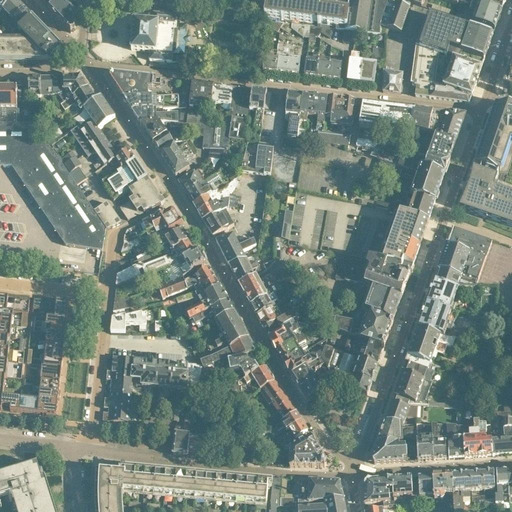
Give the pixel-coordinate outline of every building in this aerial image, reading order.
[(13,0),(0,0),(0,13),(2,12),(13,0)] [(25,9),(15,0),(13,0),(2,12),(4,14),(0,17),(0,18),(6,24),(10,20),(12,22),(25,9)] [(37,0),(48,11),(59,0),(37,0)] [(59,0),(48,11),(57,19),(69,7),(66,4),(67,2),(68,3),(77,4),(77,0),(59,0)] [(267,0),(264,16),(346,27),(348,12),(322,9),(323,0),(267,0)] [(349,0),(348,12),(346,27),(349,27),(348,31),(380,35),(380,26),(388,0),(349,0)] [(400,0),(388,0),(380,26),(401,33),(409,8),(410,4),(402,0),(400,0)] [(410,4),(421,7),(423,0),(439,0),(458,6),(459,4),(470,7),(470,6),(473,7),(471,13),(467,12),(464,14),(463,18),(464,21),(495,31),(503,8),(481,0),(481,1),(478,0),(401,0),(402,0),(410,4)] [(134,22),(131,51),(150,52),(149,61),(172,63),(177,63),(178,55),(184,55),(185,53),(185,45),(190,46),(190,39),(185,39),(186,28),(180,27),(180,25),(176,25),(177,20),(175,20),(175,16),(170,16),(171,7),(160,6),(159,15),(153,14),(152,23),(134,22)] [(69,7),(57,19),(71,34),(75,32),(76,24),(75,24),(76,12),(74,11),(69,7)] [(19,29),(32,17),(25,9),(12,22),(14,24),(8,30),(12,34),(15,32),(19,29)] [(416,46),(442,55),(448,58),(482,70),(493,37),(468,28),(468,29),(450,22),(430,16),(430,17),(420,47),(416,46)] [(33,18),(32,17),(19,29),(22,32),(19,35),(26,42),(0,41),(0,61),(49,62),(47,60),(50,57),(52,60),(57,55),(58,56),(63,51),(62,50),(63,49),(62,48),(62,49),(57,43),(53,38),(52,38),(49,34),(47,32),(41,27),(41,26),(37,22),(33,18)] [(278,34),(280,31),(281,24),(268,22),(268,27),(278,34)] [(292,25),(281,24),(280,31),(281,29),(289,35),(291,33),(292,25)] [(303,39),(308,40),(309,27),(292,25),(291,33),(292,31),(303,39)] [(319,39),(321,35),(322,29),(309,27),(308,40),(308,42),(315,43),(316,38),(319,39)] [(334,30),(322,29),(321,35),(322,34),(330,40),(333,35),(334,30)] [(365,34),(349,32),(348,45),(354,45),(355,39),(365,40),(365,34)] [(275,74),(277,58),(278,45),(266,43),(265,52),(263,72),(275,74)] [(286,75),(288,59),(289,46),(278,45),(277,58),(275,74),(286,75)] [(302,47),(289,46),(288,59),(286,75),(299,76),(302,47)] [(482,70),(448,58),(441,78),(446,80),(444,87),(440,86),(438,78),(438,71),(438,67),(439,63),(442,55),(416,46),(415,47),(417,47),(417,48),(412,83),(417,84),(415,96),(415,97),(462,104),(467,104),(469,105),(482,70)] [(304,77),(316,78),(319,58),(319,54),(314,53),(314,58),(307,57),(304,77)] [(359,83),(362,63),(362,59),(359,59),(360,54),(352,53),(348,82),(359,83)] [(316,78),(328,80),(330,64),(324,63),(325,59),(319,58),(316,78)] [(330,59),(330,64),(328,80),(340,81),(342,65),(336,64),(336,60),(330,59)] [(511,60),(503,87),(511,90),(511,60)] [(359,83),(374,85),(376,65),(362,63),(359,83)] [(383,72),(383,93),(400,95),(403,75),(383,72)] [(131,77),(110,74),(109,77),(124,101),(132,100),(147,100),(147,94),(151,94),(152,85),(160,86),(161,80),(131,77)] [(41,99),(41,96),(41,79),(29,79),(29,86),(29,94),(33,94),(33,99),(41,99)] [(63,79),(52,79),(41,79),(41,96),(58,96),(63,96),(63,79)] [(79,79),(63,79),(63,96),(58,96),(64,104),(64,105),(88,89),(82,80),(79,79)] [(190,106),(210,108),(211,104),(213,86),(193,84),(190,106)] [(223,110),(230,111),(233,89),(213,86),(211,104),(210,108),(216,109),(217,105),(224,105),(223,110)] [(103,252),(106,232),(106,231),(94,213),(76,187),(51,150),(35,126),(34,126),(32,121),(29,121),(29,126),(17,126),(17,110),(18,110),(17,89),(0,89),(0,88),(0,168),(12,168),(65,246),(103,252)] [(81,112),(84,110),(96,101),(95,100),(88,89),(64,105),(64,104),(61,106),(65,112),(76,104),(81,112)] [(246,143),(250,112),(252,91),(233,89),(230,111),(228,130),(230,130),(229,141),(246,143)] [(252,91),(250,112),(257,113),(257,115),(256,115),(254,133),(256,133),(254,144),(259,145),(263,123),(267,93),(252,91)] [(288,95),(285,121),(289,122),(287,136),(298,137),(299,130),(303,97),(288,95)] [(303,97),(299,130),(305,131),(307,117),(313,117),(315,98),(303,97)] [(90,118),(89,119),(98,131),(99,131),(110,123),(115,119),(105,105),(104,103),(103,101),(102,100),(101,98),(96,101),(84,110),(90,118)] [(180,98),(153,99),(147,100),(132,100),(124,101),(132,113),(133,111),(162,111),(179,110),(184,110),(183,106),(180,106),(180,98)] [(311,131),(310,142),(317,143),(318,132),(324,133),(325,118),(326,118),(328,100),(315,98),(313,117),(318,118),(316,132),(311,131)] [(328,100),(326,118),(331,118),(331,125),(339,126),(340,111),(339,111),(339,101),(328,100)] [(356,103),(339,101),(339,111),(340,111),(339,126),(352,127),(356,103)] [(359,127),(412,134),(416,110),(363,104),(359,127)] [(511,108),(496,107),(475,166),(497,173),(507,175),(511,159),(511,108)] [(416,110),(413,130),(422,132),(436,137),(436,138),(455,144),(465,116),(461,116),(416,110)] [(133,111),(132,113),(140,124),(153,123),(159,123),(160,123),(170,124),(178,125),(177,116),(162,116),(163,114),(163,112),(162,111),(133,111)] [(199,127),(204,127),(208,128),(209,118),(189,115),(188,125),(199,127)] [(78,127),(70,132),(88,159),(96,153),(105,167),(115,160),(117,158),(106,142),(103,136),(99,131),(98,131),(89,119),(87,120),(91,126),(82,132),(78,127)] [(153,123),(140,124),(149,138),(153,145),(166,137),(159,125),(159,123),(153,123)] [(182,136),(203,137),(204,127),(199,127),(188,125),(178,125),(170,124),(170,128),(182,129),(182,136)] [(202,150),(209,150),(228,150),(229,141),(230,130),(228,130),(208,128),(204,127),(203,137),(202,150)] [(318,132),(317,143),(348,147),(350,136),(324,133),(318,132)] [(160,154),(160,155),(173,147),(171,144),(185,144),(185,137),(171,138),(168,140),(166,137),(153,145),(160,154)] [(424,140),(418,158),(421,158),(432,160),(448,165),(455,144),(436,138),(434,143),(424,140)] [(357,141),(356,149),(374,151),(379,152),(380,144),(357,141)] [(177,153),(173,147),(160,155),(176,178),(189,169),(187,164),(196,159),(197,154),(190,144),(177,153)] [(247,144),(241,172),(256,174),(270,177),(274,147),(259,145),(254,144),(247,144)] [(224,159),(228,150),(209,150),(209,158),(224,159)] [(109,171),(112,176),(135,161),(128,151),(117,158),(115,160),(118,165),(109,171)] [(372,158),(378,161),(381,152),(374,151),(372,158)] [(378,162),(381,163),(399,169),(402,161),(444,176),(448,165),(432,160),(421,158),(381,152),(378,161),(378,162)] [(76,157),(64,164),(70,172),(81,165),(76,157)] [(114,202),(129,192),(147,180),(135,161),(112,176),(102,183),(114,202)] [(382,163),(378,175),(403,183),(399,193),(405,195),(410,196),(435,203),(444,176),(402,161),(399,169),(382,163)] [(511,195),(494,189),(498,179),(473,170),(470,185),(460,210),(486,219),(498,223),(511,228),(511,195)] [(186,194),(206,182),(199,171),(195,174),(194,174),(180,183),(179,183),(186,194)] [(186,194),(193,206),(211,197),(219,194),(214,185),(221,182),(222,184),(225,183),(220,174),(206,182),(186,194)] [(162,201),(147,180),(129,192),(134,199),(130,202),(130,203),(120,209),(128,221),(139,216),(139,215),(143,213),(144,214),(161,206),(164,204),(162,201)] [(211,197),(193,206),(198,214),(214,206),(218,203),(228,196),(234,187),(238,187),(239,183),(235,181),(231,184),(226,191),(219,194),(211,197)] [(198,214),(203,222),(211,219),(218,217),(224,214),(227,213),(228,211),(229,207),(233,208),(238,187),(234,187),(228,196),(218,203),(214,206),(198,214)] [(399,193),(396,202),(404,204),(401,214),(408,216),(428,222),(435,203),(410,196),(405,195),(399,193)] [(375,208),(375,209),(388,211),(388,210),(389,205),(377,202),(376,208),(375,208)] [(107,204),(94,213),(106,231),(121,225),(116,217),(114,218),(110,211),(111,210),(107,204)] [(171,211),(138,226),(142,234),(168,221),(169,223),(178,218),(174,212),(171,211)] [(377,261),(377,262),(397,266),(411,271),(424,234),(426,228),(428,222),(408,216),(401,214),(395,212),(393,217),(398,218),(396,224),(391,223),(377,261)] [(230,219),(227,213),(224,214),(218,217),(211,219),(203,222),(208,229),(224,222),(224,221),(230,219)] [(166,236),(170,236),(181,231),(184,229),(184,228),(178,218),(169,223),(168,221),(142,234),(142,235),(147,233),(149,238),(154,235),(156,240),(166,236)] [(208,229),(213,237),(228,232),(229,230),(234,227),(230,219),(224,221),(224,222),(208,229)] [(374,221),(362,253),(367,254),(378,222),(374,221)] [(289,241),(292,227),(277,224),(274,239),(289,241)] [(453,228),(434,282),(458,290),(459,288),(498,290),(498,289),(476,288),(492,242),(480,238),(476,236),(464,232),(453,228)] [(124,237),(124,243),(129,244),(139,240),(137,234),(131,236),(128,230),(127,230),(124,237)] [(188,242),(181,231),(170,236),(166,236),(167,238),(166,239),(173,250),(188,242)] [(216,242),(221,252),(238,246),(233,236),(216,242)] [(142,246),(139,240),(129,244),(124,243),(124,244),(122,250),(121,254),(142,246)] [(238,246),(221,252),(229,266),(244,264),(247,263),(243,254),(256,247),(254,240),(239,247),(238,246)] [(171,267),(176,263),(183,259),(184,260),(195,254),(188,242),(173,250),(173,251),(171,251),(172,253),(151,261),(150,260),(144,262),(118,278),(116,288),(122,286),(139,279),(137,274),(142,272),(144,277),(171,267)] [(183,275),(182,279),(183,278),(184,278),(206,264),(199,252),(195,254),(184,260),(183,259),(176,263),(177,262),(181,269),(180,269),(183,275)] [(150,260),(148,254),(146,256),(144,256),(142,257),(141,258),(139,259),(133,262),(131,263),(120,263),(118,278),(144,262),(150,260)] [(258,258),(247,263),(244,264),(229,266),(239,286),(255,279),(257,278),(255,274),(262,271),(258,263),(260,262),(258,258)] [(275,260),(262,266),(265,272),(276,260),(275,260)] [(370,289),(379,292),(401,300),(411,271),(397,266),(377,262),(374,261),(367,260),(365,260),(363,266),(352,262),(351,265),(343,262),(336,280),(356,284),(365,287),(370,289)] [(209,269),(185,283),(188,291),(195,289),(196,291),(216,281),(209,269)] [(257,278),(255,279),(239,286),(251,308),(275,294),(281,291),(281,290),(283,282),(284,276),(272,275),(259,282),(257,278)] [(163,301),(188,291),(185,283),(183,278),(182,279),(158,288),(163,301)] [(220,288),(216,281),(196,291),(198,294),(196,295),(193,295),(177,301),(178,304),(198,299),(220,288)] [(458,290),(434,282),(427,304),(450,312),(456,295),(460,296),(461,296),(482,297),(481,315),(491,315),(492,297),(494,297),(494,299),(497,299),(498,290),(459,288),(458,290)] [(124,301),(128,300),(122,286),(116,288),(114,305),(124,301)] [(228,303),(220,288),(198,299),(178,304),(179,305),(199,300),(202,305),(185,313),(186,314),(178,318),(179,322),(190,322),(193,321),(228,303)] [(401,300),(379,292),(370,289),(362,312),(367,313),(393,323),(401,300)] [(279,302),(275,294),(251,308),(256,317),(276,307),(279,305),(278,303),(279,302)] [(0,296),(0,311),(13,313),(28,315),(30,302),(14,300),(14,305),(7,304),(8,297),(0,296)] [(114,305),(113,312),(124,310),(130,309),(129,299),(128,300),(124,301),(114,305)] [(34,300),(33,310),(56,312),(55,320),(67,321),(69,304),(34,300)] [(203,323),(205,328),(234,314),(228,303),(193,321),(190,322),(191,322),(194,321),(196,326),(203,323)] [(263,329),(269,341),(296,325),(300,305),(291,303),(288,316),(282,319),(263,329)] [(427,304),(418,329),(444,338),(446,330),(451,332),(457,315),(450,312),(427,304)] [(263,329),(282,319),(276,307),(256,317),(263,329)] [(112,320),(126,317),(124,310),(113,312),(112,320)] [(0,311),(0,326),(12,328),(12,327),(13,313),(0,311)] [(126,326),(140,326),(140,333),(146,333),(146,312),(126,317),(126,326)] [(393,323),(367,313),(360,335),(350,331),(352,323),(334,320),(332,331),(333,332),(338,332),(339,333),(356,339),(384,349),(393,323)] [(249,340),(234,314),(205,328),(205,329),(216,323),(224,339),(221,340),(222,342),(209,348),(211,352),(210,353),(213,358),(214,358),(249,340)] [(302,315),(301,322),(321,325),(322,319),(302,315)] [(125,332),(126,326),(126,317),(112,320),(111,334),(113,334),(122,335),(125,335),(125,332)] [(47,319),(45,335),(47,335),(47,334),(65,336),(67,321),(55,320),(47,319)] [(306,327),(296,325),(269,341),(270,342),(271,344),(272,346),(273,348),(274,349),(275,351),(276,353),(301,339),(297,332),(306,327)] [(0,326),(0,338),(9,339),(8,340),(15,341),(17,328),(12,327),(12,328),(0,326)] [(448,339),(444,338),(418,329),(406,363),(431,372),(432,369),(434,369),(440,369),(432,366),(437,354),(443,357),(446,347),(449,348),(452,348),(455,340),(448,339)] [(454,330),(453,339),(455,339),(473,340),(473,331),(454,330)] [(47,335),(45,352),(63,354),(65,336),(47,334),(47,335)] [(276,353),(283,364),(301,353),(301,352),(300,353),(297,348),(307,342),(304,337),(301,339),(276,353)] [(0,338),(0,350),(7,351),(8,340),(9,339),(0,338)] [(378,366),(384,349),(356,339),(354,345),(347,343),(345,350),(361,356),(360,360),(377,366),(378,366)] [(201,362),(202,367),(200,377),(216,380),(215,375),(223,373),(222,369),(230,368),(228,361),(250,357),(257,355),(249,340),(214,358),(213,358),(201,362)] [(322,356),(321,359),(325,365),(330,373),(333,370),(338,372),(344,355),(325,348),(322,356)] [(0,350),(0,362),(8,363),(8,364),(12,364),(13,351),(7,351),(0,350)] [(322,356),(321,353),(317,355),(313,355),(311,356),(308,350),(302,354),(301,353),(283,364),(291,378),(321,359),(322,356)] [(44,367),(62,369),(63,354),(45,352),(44,367)] [(228,361),(230,368),(231,372),(239,369),(240,371),(241,370),(245,378),(251,374),(252,375),(259,372),(250,357),(228,361)] [(348,375),(372,384),(378,366),(377,366),(360,360),(354,358),(348,375)] [(202,367),(152,362),(152,367),(147,366),(147,362),(113,359),(113,360),(112,373),(107,372),(107,373),(107,376),(106,381),(107,381),(111,382),(110,392),(110,393),(110,400),(105,400),(104,409),(109,410),(108,414),(104,414),(103,414),(103,422),(128,424),(129,424),(129,423),(129,422),(133,380),(134,381),(137,381),(136,386),(186,391),(198,392),(200,377),(202,367)] [(291,378),(299,391),(316,381),(330,373),(325,365),(321,359),(291,378)] [(0,362),(0,377),(5,378),(5,379),(6,379),(6,378),(8,364),(8,363),(0,362)] [(403,373),(394,398),(397,399),(395,405),(406,409),(407,407),(408,407),(423,408),(443,409),(463,410),(463,403),(443,401),(443,406),(427,404),(428,404),(425,403),(431,384),(430,383),(433,373),(434,369),(432,369),(431,372),(406,363),(406,364),(409,365),(406,374),(403,373)] [(42,366),(40,383),(41,383),(41,382),(60,384),(62,369),(44,367),(42,366)] [(266,368),(259,372),(252,375),(251,374),(245,378),(246,379),(244,380),(240,374),(231,376),(231,377),(231,383),(231,386),(228,402),(236,404),(238,396),(243,396),(242,388),(255,382),(259,390),(274,382),(266,368)] [(299,391),(306,403),(308,402),(317,397),(322,394),(317,385),(320,383),(322,387),(334,379),(333,370),(330,373),(316,381),(299,391)] [(338,372),(333,370),(334,379),(335,386),(340,387),(341,388),(342,388),(351,391),(367,397),(372,384),(348,375),(338,372)] [(216,382),(216,380),(200,377),(198,392),(197,394),(208,396),(211,380),(216,382)] [(40,402),(38,415),(57,417),(60,384),(41,382),(41,383),(39,402),(40,402)] [(279,399),(284,395),(274,382),(259,390),(259,391),(268,405),(272,403),(276,409),(282,404),(279,399)] [(4,390),(2,405),(3,405),(2,408),(11,409),(10,412),(20,413),(21,400),(13,399),(14,392),(14,391),(4,390)] [(21,400),(20,413),(38,415),(40,402),(39,402),(34,401),(34,393),(22,392),(21,400)] [(297,414),(284,395),(279,399),(282,404),(276,409),(284,421),(296,414),(297,414)] [(406,409),(395,405),(392,403),(385,423),(402,424),(403,425),(405,420),(422,421),(423,408),(408,407),(407,407),(406,409)] [(511,413),(499,413),(493,412),(492,421),(498,421),(498,420),(503,420),(502,433),(499,434),(499,442),(501,441),(501,445),(500,446),(500,457),(511,455),(511,413)] [(284,421),(275,427),(278,431),(284,428),(286,431),(286,432),(301,423),(296,414),(284,421)] [(256,423),(261,419),(258,415),(253,419),(256,423)] [(184,429),(176,429),(176,431),(173,456),(187,457),(189,437),(190,437),(193,419),(185,418),(184,429)] [(264,424),(261,419),(256,423),(258,428),(264,424)] [(286,431),(284,432),(290,443),(307,434),(308,433),(301,423),(286,432),(286,431)] [(385,423),(382,432),(404,431),(404,433),(417,433),(416,427),(402,427),(402,424),(385,423)] [(479,423),(473,423),(474,429),(476,458),(492,457),(491,442),(485,442),(485,433),(486,433),(486,424),(479,425),(479,423)] [(447,439),(447,438),(447,426),(436,426),(436,427),(431,427),(432,436),(433,461),(446,460),(445,442),(437,442),(437,440),(447,439)] [(447,426),(447,438),(447,439),(448,460),(464,459),(463,434),(462,427),(457,427),(457,426),(447,426)] [(464,459),(476,458),(474,429),(471,430),(471,431),(468,431),(468,433),(463,434),(464,459)] [(382,432),(377,444),(402,443),(402,438),(404,438),(405,441),(411,441),(411,443),(417,442),(417,439),(417,434),(417,433),(404,433),(404,431),(382,432)] [(495,442),(491,442),(492,457),(500,457),(500,446),(501,445),(501,441),(499,442),(499,434),(499,431),(496,431),(494,431),(494,440),(495,442)] [(290,443),(282,445),(285,450),(289,450),(310,439),(307,434),(290,443)] [(418,462),(433,461),(432,436),(423,436),(423,438),(417,439),(417,442),(418,462)] [(187,457),(201,459),(202,450),(201,450),(202,442),(202,438),(190,437),(189,437),(187,457)] [(311,438),(310,438),(310,439),(289,450),(289,451),(289,468),(289,469),(290,469),(291,469),(294,469),(295,469),(299,469),(300,469),(311,468),(311,469),(313,469),(313,468),(319,468),(319,469),(325,469),(327,465),(325,462),(324,462),(316,447),(311,438)] [(202,450),(201,459),(203,459),(209,460),(209,459),(211,443),(202,442),(201,450),(202,450)] [(374,465),(403,463),(403,461),(408,460),(408,458),(415,458),(414,451),(414,444),(406,445),(406,447),(405,447),(405,448),(402,448),(402,443),(377,444),(375,450),(374,455),(372,461),(374,465)] [(12,511),(55,511),(49,492),(45,479),(41,465),(40,464),(28,468),(4,475),(0,476),(0,510),(2,510),(0,503),(0,499),(5,498),(10,496),(12,503),(10,503),(12,511)] [(124,493),(266,506),(269,481),(121,467),(120,470),(123,484),(124,493)] [(95,511),(123,511),(123,510),(123,502),(122,496),(123,497),(124,493),(123,484),(120,470),(99,468),(98,468),(97,468),(97,469),(96,469),(96,470),(96,471),(95,497),(95,504),(95,511)] [(509,496),(509,495),(509,492),(508,478),(507,472),(496,473),(497,496),(495,496),(495,499),(495,506),(503,506),(503,497),(509,496)] [(493,473),(471,475),(471,492),(495,490),(494,473),(493,473)] [(471,492),(471,475),(451,476),(452,493),(453,498),(453,511),(461,511),(461,498),(472,498),(471,492)] [(451,476),(433,477),(434,499),(453,498),(452,493),(451,476)] [(433,477),(418,478),(420,496),(420,500),(434,499),(433,477)] [(282,480),(281,480),(281,482),(273,481),(273,479),(273,481),(270,501),(271,511),(279,511),(278,507),(279,507),(280,502),(281,490),(282,480)] [(412,479),(393,480),(394,495),(394,497),(410,496),(412,496),(412,494),(412,479)] [(385,480),(374,481),(367,481),(364,485),(364,496),(394,495),(393,480),(385,480)] [(339,483),(338,483),(332,483),(322,483),(310,482),(299,481),(298,511),(345,511),(343,500),(343,499),(339,483)] [(364,496),(364,505),(364,506),(365,506),(383,504),(383,510),(411,507),(410,496),(394,497),(394,495),(364,496)] [(412,496),(410,496),(411,507),(411,509),(420,508),(420,500),(420,496),(412,496)]
